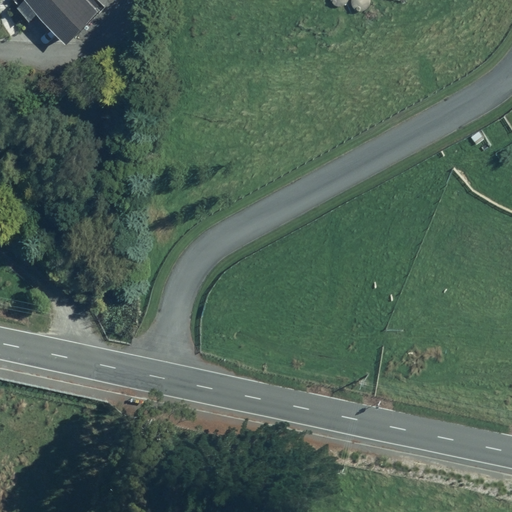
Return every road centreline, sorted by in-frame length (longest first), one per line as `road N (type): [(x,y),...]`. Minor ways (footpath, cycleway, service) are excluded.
road 1 (residential): [(511,68),(472,100),(202,258),(180,291),(161,378)]
road 2 (unclassified): [(161,378),(511,451)]
road 3 (unclassified): [(0,343),(161,378)]
